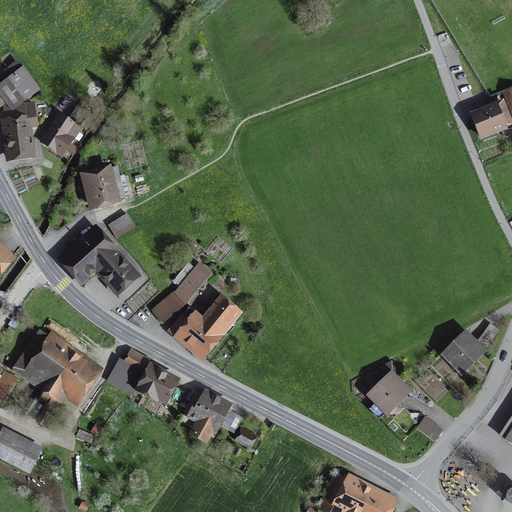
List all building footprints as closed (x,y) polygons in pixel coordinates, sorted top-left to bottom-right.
[(18,62),(5,72),(25,99),(38,90),(18,62)] [(478,115),(475,117),(483,136),(511,124),(511,122),(504,102),(477,113),(478,115)] [(34,104),(5,108),(11,157),(30,155),(26,127),(36,125),(34,104)] [(60,117),(44,142),(62,155),(70,143),(72,144),(74,141),(72,140),(79,130),(60,117)] [(93,207),(125,198),(117,167),(85,175),(93,207)] [(109,226),(116,238),(135,227),(127,215),(109,226)] [(96,232),(64,260),(82,280),(97,267),(105,276),(104,278),(118,294),(134,279),(130,275),(133,273),(96,232)] [(0,249),(0,270),(11,260),(0,249)] [(175,293),(153,311),(163,322),(184,305),(183,303),(207,274),(197,266),(195,269),(188,263),(173,281),(180,287),(175,293)] [(174,327),(172,330),(202,355),(238,313),(223,300),(205,322),(189,309),(178,322),(177,321),(172,326),(174,327)] [(480,340),(486,345),(496,331),(491,325),(480,340)] [(9,326),(5,332),(10,335),(14,330),(9,326)] [(39,333),(13,369),(44,390),(40,396),(48,402),(38,421),(50,427),(68,392),(77,399),(96,373),(39,333)] [(445,355),(461,371),(481,351),(465,335),(445,355)] [(118,367),(110,382),(131,394),(150,361),(145,359),(144,361),(133,355),(125,371),(118,367)] [(380,367),(383,374),(392,370),(397,375),(401,371),(392,361),(380,367)] [(177,382),(151,367),(139,389),(146,393),(169,406),(173,400),(168,397),(177,382)] [(0,377),(0,401),(5,404),(19,377),(5,369),(0,377)] [(370,409),(379,418),(407,392),(391,375),(370,395),(377,402),(370,409)] [(196,391),(180,421),(194,429),(192,433),(206,441),(227,403),(217,397),(214,401),(196,391)] [(418,427),(436,440),(442,431),(425,418),(418,427)] [(243,432),(238,439),(249,446),(254,438),(243,432)] [(0,456),(28,470),(38,450),(4,433),(0,441),(0,456)] [(337,474),(319,509),(325,511),(385,511),(391,502),(337,474)]
